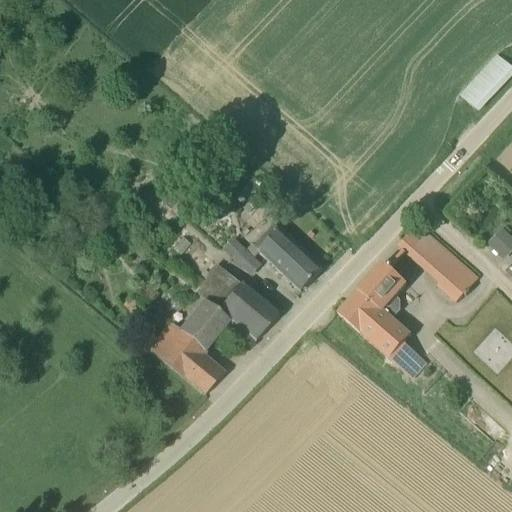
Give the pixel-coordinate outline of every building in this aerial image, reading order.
[(481,114),(511,79),(511,67),(497,54),(460,96),(481,114)] [(168,191),(185,204),(195,192),(178,179),(168,191)] [(80,234),(105,256),(122,237),(97,215),(80,234)] [(416,228),(399,246),(440,283),(437,286),(457,304),(477,283),(416,228)] [(511,239),(502,230),(487,246),(503,261),(511,252),(511,239)] [(281,232),(260,255),(301,294),(323,271),(281,232)] [(240,245),(229,257),(249,277),(260,265),(240,245)] [(203,302),(229,325),(242,335),(254,345),(259,339),(280,317),(243,286),(217,265),(203,281),(204,283),(194,295),(203,302)] [(408,286),(383,265),(337,316),(338,316),(408,377),(423,360),(405,345),(414,334),(387,311),(408,286)] [(143,283),(123,309),(138,321),(159,296),(143,283)] [(169,325),(147,351),(204,398),(223,378),(201,359),(229,325),(203,302),(178,332),(169,325)]
